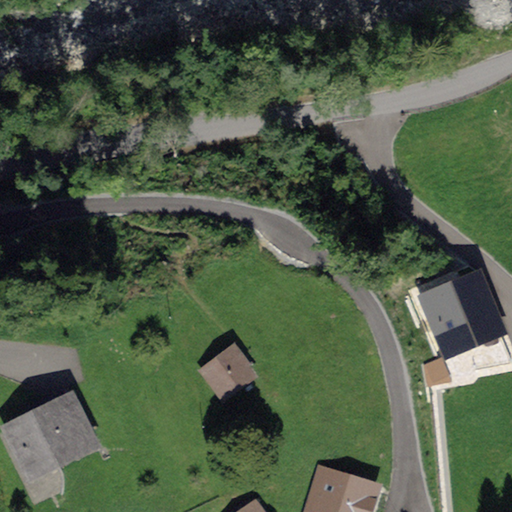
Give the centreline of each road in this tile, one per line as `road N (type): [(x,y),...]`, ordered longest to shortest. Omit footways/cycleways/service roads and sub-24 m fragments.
road 1 (residential): [(0,201),(105,190),(244,209),(319,250),(385,322),(403,413),(398,511)]
road 2 (residential): [(511,58),(423,92),(0,174)]
